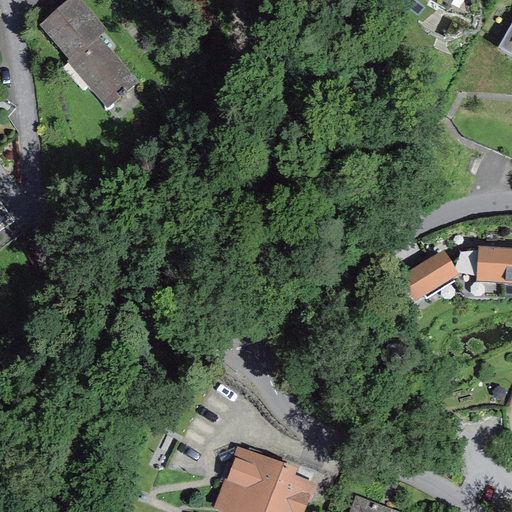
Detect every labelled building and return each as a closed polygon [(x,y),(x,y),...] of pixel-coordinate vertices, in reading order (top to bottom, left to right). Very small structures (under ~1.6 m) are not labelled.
[(71,0),(37,30),(117,121),(143,99),(133,87),(138,82),(99,38),(107,31),(80,0),(71,0)] [(511,23),(496,53),(510,61),(511,58),(511,23)] [(511,249),(478,248),(477,286),(511,287),(511,249)] [(413,305),(461,276),(446,251),(398,280),(413,305)] [(306,511),(316,486),(295,478),(298,471),(236,447),(211,511),(306,511)] [(392,511),(354,498),(348,511),(392,511)]
